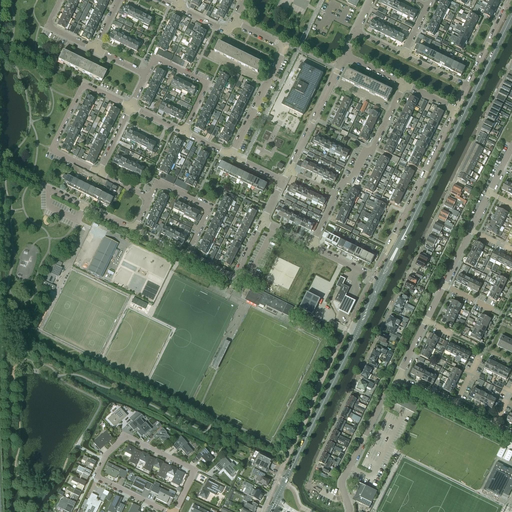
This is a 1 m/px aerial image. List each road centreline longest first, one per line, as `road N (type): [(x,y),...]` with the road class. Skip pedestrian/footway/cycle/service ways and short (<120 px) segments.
road 1 (residential): [(316,461),(511,63)]
road 2 (tertiary): [(399,245),(511,15)]
road 3 (tertiary): [(273,503),(381,280)]
road 4 (residential): [(131,106),(83,83),(51,149),(99,173)]
road 5 (residential): [(232,156),(283,47),(233,23)]
road 6 (residential): [(175,511),(192,468),(125,436),(103,459)]
road 7 (residential): [(349,511),(341,484),(397,378)]
road 8 (residential): [(391,241),(456,109)]
road 9 (residential): [(337,194),(372,151),(404,84)]
road 10 (residential): [(344,55),(290,171)]
road 11 (residential): [(150,197),(157,183),(209,208),(187,256)]
road 12 (residential): [(183,132),(205,85),(152,60),(145,74)]
